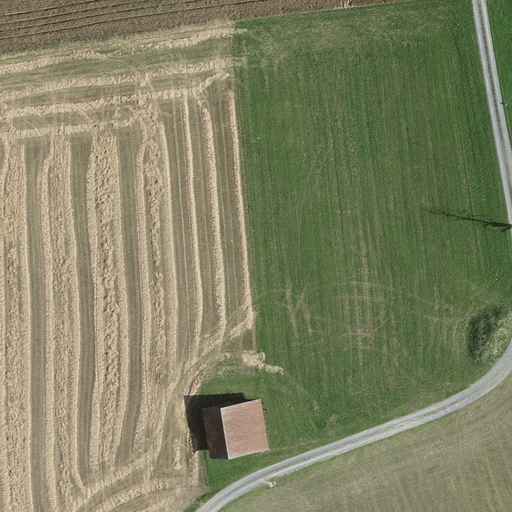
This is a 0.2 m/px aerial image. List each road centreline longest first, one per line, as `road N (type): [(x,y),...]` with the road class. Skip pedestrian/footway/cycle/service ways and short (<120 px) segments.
road 1 (track): [(511,355),(504,370),(465,392),(241,479),(202,511)]
road 2 (track): [(478,0),(511,200)]
